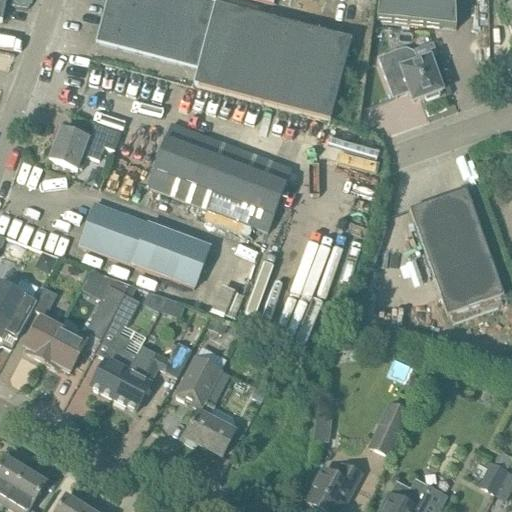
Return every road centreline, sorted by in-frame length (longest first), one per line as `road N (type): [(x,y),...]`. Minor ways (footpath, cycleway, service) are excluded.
road 1 (tertiary): [(188,511),(0,412)]
road 2 (unclassified): [(0,146),(51,0)]
